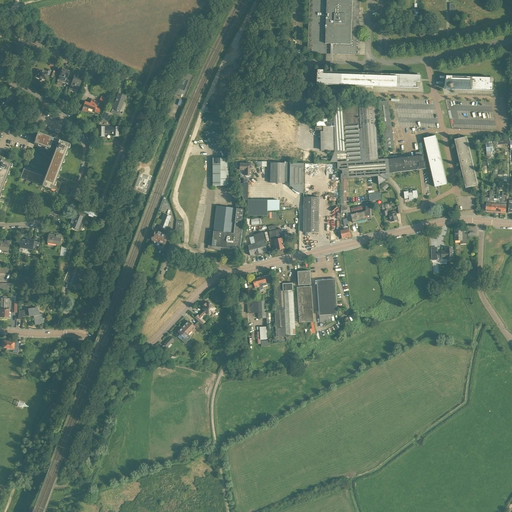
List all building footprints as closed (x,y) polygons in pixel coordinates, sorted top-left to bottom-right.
[(309,0),(307,53),(358,55),(359,28),(361,28),(361,26),(359,26),(359,22),(363,22),(363,19),(359,18),(360,4),(359,0),(309,0)] [(62,69),(58,79),(65,81),(65,82),(68,83),(69,80),(66,79),(69,71),(62,69)] [(319,70),(317,69),(317,84),(417,88),(417,75),(323,71),(323,70),(319,70)] [(35,77),(37,77),(45,80),(47,73),(39,70),(39,71),(37,70),(35,77)] [(174,93),(185,97),(193,76),(183,72),(174,93)] [(69,80),(68,83),(71,84),(69,89),(77,91),(81,79),(74,76),(72,81),(69,80)] [(452,91),(455,91),(455,89),(492,91),(493,83),(490,83),(490,77),(446,76),(446,89),(450,89),(450,88),(452,88),(452,91)] [(113,102),(111,108),(120,112),(125,99),(126,96),(119,93),(115,103),(113,102)] [(101,96),(99,101),(106,104),(108,99),(106,98),(107,95),(105,94),(104,97),(101,96)] [(82,110),(87,112),(88,108),(95,110),(94,112),(98,113),(100,109),(96,107),(97,106),(96,106),(98,102),(91,99),(90,103),(85,101),(82,110)] [(379,102),(386,150),(394,149),(388,101),(379,102)] [(335,151),(330,162),(337,162),(337,168),(337,169),(338,169),(342,171),(342,174),(341,174),(340,205),(341,205),(346,204),(347,178),(372,177),(378,176),(379,185),(392,175),(392,172),(426,168),(425,162),(424,162),(423,155),(421,155),(420,152),(415,152),(416,156),(397,158),(397,155),(386,156),(387,159),(382,159),(380,134),(379,116),(378,102),(334,105),(334,118),(335,151)] [(294,118),(293,109),(258,113),(259,117),(256,117),(257,122),(240,124),(243,146),(250,145),(251,149),(281,146),(282,154),(295,152),(293,135),(294,135),(293,127),(297,127),(296,118),(294,118)] [(324,151),(335,151),(334,118),(317,119),(317,126),(315,126),(315,130),(323,130),(324,151)] [(113,136),(119,136),(119,127),(113,127),(105,127),(105,126),(101,126),(101,127),(99,126),(99,137),(104,137),(104,132),(112,133),(112,134),(113,134),(113,136)] [(40,185),(51,190),(52,189),(58,191),(61,183),(55,180),(56,176),(58,173),(69,144),(55,139),(37,132),(33,143),(53,150),(47,168),(44,174),(44,176),(24,168),(20,177),(40,185)] [(424,138),(435,187),(447,184),(435,135),(424,138)] [(454,139),(466,188),(477,185),(466,136),(454,139)] [(228,154),(224,144),(219,146),(223,156),(228,154)] [(117,160),(123,162),(125,157),(119,154),(117,160)] [(213,158),(213,185),(228,185),(228,158),(213,158)] [(3,160),(1,160),(0,159),(0,210),(0,211),(3,202),(0,200),(0,192),(11,164),(3,160)] [(288,181),(289,162),(284,161),(285,163),(271,163),(270,183),(285,183),(285,182),(288,181)] [(305,163),(289,162),(288,181),(290,182),(290,185),(300,193),(305,193),(305,163)] [(245,178),(251,178),(251,164),(240,163),(240,170),(245,170),(245,178)] [(385,181),(380,186),(384,191),(389,186),(385,181)] [(243,201),(248,201),(248,184),(239,184),(243,201)] [(411,190),(411,192),(407,193),(407,191),(403,191),(403,198),(408,198),(408,199),(416,199),(416,190),(411,190)] [(303,232),(318,232),(319,197),(304,197),(303,232)] [(159,210),(165,212),(168,206),(165,199),(163,199),(159,210)] [(347,215),(351,214),(348,203),(346,204),(341,205),(341,213),(346,212),(347,215)] [(243,210),(236,209),(237,208),(217,206),(213,237),(209,237),(208,249),(222,251),(222,247),(232,248),(232,249),(240,249),(243,223),(242,223),(243,210)] [(351,214),(353,223),(366,219),(366,215),(370,215),(370,206),(366,206),(365,212),(364,212),(364,211),(351,214)] [(70,226),(78,229),(82,219),(85,220),(87,214),(80,211),(79,215),(78,214),(77,217),(74,216),(70,226)] [(390,219),(391,222),(397,220),(396,217),(397,217),(395,211),(388,212),(390,219)] [(160,227),(166,229),(170,216),(165,214),(160,227)] [(268,226),(269,231),(270,237),(273,237),(276,250),(285,248),(283,241),(286,241),(284,234),(282,235),(281,229),(276,230),(275,225),(268,226)] [(340,230),(342,239),(351,236),(349,228),(340,230)] [(454,229),(455,240),(460,240),(460,244),(466,244),(466,234),(464,234),(464,229),(454,229)] [(152,244),(163,248),(164,244),(165,244),(168,236),(161,234),(162,232),(159,231),(158,233),(156,232),(155,234),(154,234),(153,237),(154,237),(153,240),(152,244)] [(250,244),(248,245),(250,256),(256,254),(257,255),(258,256),(261,255),(262,254),(261,253),(267,251),(265,241),(266,241),(263,232),(254,235),(254,237),(249,239),(250,244)] [(49,237),(48,242),(56,244),(60,244),(62,235),(58,234),(57,236),(49,235),(47,234),(47,236),(49,237)] [(23,248),(22,251),(30,253),(31,250),(35,250),(37,242),(33,241),(34,240),(30,239),(29,241),(21,240),(19,239),(18,242),(20,243),(20,247),(23,248)] [(3,250),(8,251),(9,241),(5,240),(5,242),(0,241),(0,249),(3,250)] [(447,251),(443,251),(444,257),(447,257),(447,259),(448,259),(449,260),(451,260),(451,259),(452,259),(452,248),(447,248),(447,251)] [(71,283),(78,285),(83,274),(77,271),(76,272),(69,270),(65,281),(71,283)] [(297,271),(298,285),(311,284),(310,271),(297,271)] [(270,281),(271,281),(269,275),(268,275),(266,276),(265,276),(265,277),(265,276),(256,278),(254,278),(253,279),(255,288),(267,285),(266,282),(270,281)] [(331,318),(331,314),(337,314),(335,279),(317,280),(319,315),(320,323),(331,318)] [(295,323),(293,297),(292,283),(286,283),(283,284),(274,284),(276,310),(275,310),(276,337),(286,336),(286,335),(295,335),(295,323)] [(311,286),(297,287),(299,322),(310,322),(311,325),(314,324),(311,286)] [(10,309),(11,298),(7,298),(7,297),(3,297),(2,298),(1,298),(0,309),(10,309)] [(0,308),(0,317),(8,317),(8,312),(11,312),(16,312),(17,303),(12,302),(12,298),(11,298),(10,309),(0,309),(0,308)] [(258,300),(247,300),(248,313),(257,313),(258,318),(267,318),(266,299),(258,300)] [(215,309),(209,302),(207,304),(206,303),(203,306),(204,307),(202,309),(204,310),(199,316),(198,315),(195,318),(203,325),(205,322),(201,319),(203,318),(204,318),(206,315),(205,315),(207,313),(209,316),(211,314),(212,315),(215,312),(214,311),(215,309)] [(19,311),(18,319),(22,319),(22,317),(34,315),(35,324),(40,323),(40,322),(43,322),(42,314),(39,314),(38,310),(37,310),(37,308),(28,309),(28,312),(25,312),(25,310),(19,311)] [(189,321),(182,328),(189,334),(189,333),(191,332),(193,330),(194,328),(195,328),(195,327),(200,332),(204,329),(198,321),(194,325),(189,321)] [(261,339),(268,339),(267,326),(260,327),(261,339)] [(182,328),(176,335),(180,339),(185,343),(191,337),(188,335),(189,334),(182,328)] [(171,337),(164,344),(167,347),(167,346),(169,348),(172,345),(170,343),(174,339),(171,337)] [(6,348),(6,351),(17,352),(18,342),(3,341),(3,348),(6,348)]
